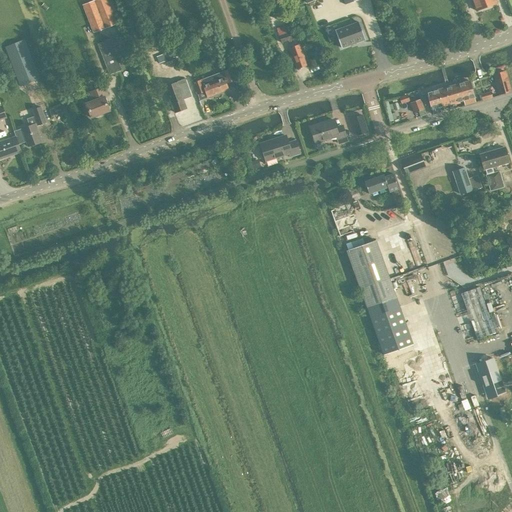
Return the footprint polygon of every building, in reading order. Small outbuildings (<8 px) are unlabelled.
[(106,0),(96,0),(83,5),(93,33),(116,24),(106,0)] [(472,0),(476,11),(497,3),(496,0),(472,0)] [(351,42),(364,38),(359,22),(335,31),(341,48),(352,44),(351,42)] [(281,42),(292,39),(287,25),(277,28),(281,42)] [(109,75),(132,66),(120,35),(98,44),(109,75)] [(24,40),(5,47),(20,87),(39,79),(24,40)] [(307,65),(300,44),(289,48),(291,55),(290,56),(291,59),(293,59),(297,69),(307,65)] [(170,51),(163,54),(166,62),(174,59),(170,51)] [(227,82),(234,80),(231,69),(223,72),(194,83),(200,99),(227,89),(224,79),(226,79),(227,82)] [(510,91),(505,71),(494,75),(500,94),(510,91)] [(185,79),(177,82),(165,86),(175,112),(187,108),(183,99),(191,96),(185,79)] [(475,102),(470,81),(467,82),(459,84),(463,101),(465,105),(475,102)] [(448,87),(453,104),(463,101),(459,84),(448,87)] [(91,118),(96,116),(109,111),(104,97),(107,96),(104,86),(87,93),(90,102),(85,103),(91,118)] [(438,90),(443,107),(449,105),(451,110),(454,109),(453,104),(448,87),(438,90)] [(443,107),(438,90),(427,93),(427,94),(422,95),(425,105),(430,104),(432,109),(434,114),(440,112),(439,108),(443,107)] [(492,97),(490,92),(481,95),(482,100),(492,97)] [(399,98),(402,105),(410,102),(408,95),(399,98)] [(418,111),(423,109),(420,100),(410,103),(413,112),(418,111)] [(48,108),(51,116),(63,112),(60,104),(48,108)] [(45,122),(40,107),(32,110),(37,125),(45,122)] [(367,131),(362,115),(351,119),(356,135),(367,131)] [(26,120),(29,127),(14,132),(15,137),(0,142),(0,159),(21,152),(18,144),(26,142),(28,147),(42,142),(33,118),(26,120)] [(338,144),(347,141),(342,126),(335,128),(333,120),(310,127),(315,143),(336,137),(338,144)] [(290,157),(299,154),(296,142),(288,145),(285,136),(260,144),(266,161),(289,154),(290,157)] [(230,159),(237,157),(232,145),(225,148),(230,159)] [(510,163),(505,146),(479,154),(484,170),(485,170),(486,174),(485,175),(490,191),(504,187),(499,170),(494,172),(493,168),(510,163)] [(406,175),(426,167),(421,154),(401,162),(406,175)] [(460,194),(481,187),(477,176),(468,179),(464,168),(452,172),(460,194)] [(364,181),(365,183),(363,184),(365,187),(366,187),(369,193),(388,187),(390,192),(392,192),(397,207),(404,205),(393,174),(384,177),(383,175),(364,181)] [(428,188),(430,195),(436,192),(433,186),(428,188)] [(348,250),(347,250),(360,288),(389,278),(376,240),(353,248),(348,250)] [(389,278),(360,288),(367,307),(396,297),(389,278)] [(479,287),(461,293),(476,338),(495,332),(491,321),(479,287)] [(511,390),(497,347),(472,356),(491,405),(511,397),(511,390)] [(465,432),(475,451),(493,441),(483,423),(465,432)]
